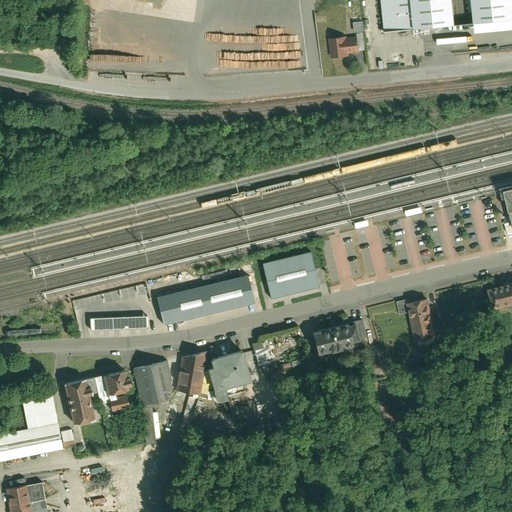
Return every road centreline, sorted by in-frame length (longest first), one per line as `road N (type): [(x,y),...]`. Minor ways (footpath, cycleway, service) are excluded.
road 1 (residential): [(511,67),(193,98),(64,82),(54,57),(0,50)]
road 2 (residential): [(0,351),(149,343),(511,256)]
road 3 (unknown): [(0,480),(161,451),(159,508)]
